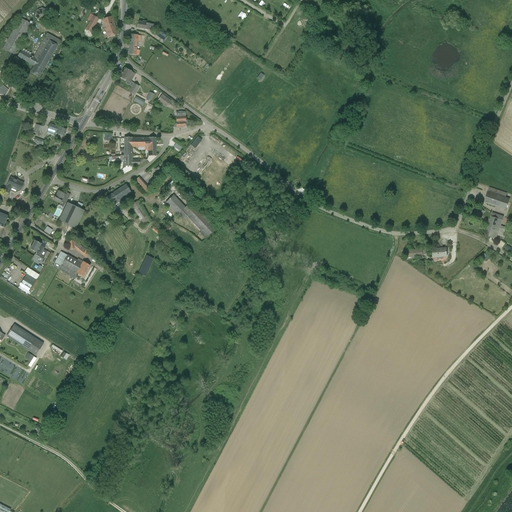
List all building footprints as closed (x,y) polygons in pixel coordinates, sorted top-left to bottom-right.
[(47,20),(49,15),(47,10),(42,8),(37,10),(35,15),(37,20),(42,22),(47,20)] [(85,29),(91,33),(99,19),(93,16),(93,15),(90,14),(87,19),(90,21),(85,29)] [(118,35),(112,16),(103,19),(106,28),(105,28),(108,38),(118,35)] [(31,25),(20,18),(3,48),(14,55),(23,39),(31,25)] [(146,23),(146,22),(142,21),(142,22),(138,22),(137,28),(152,31),(153,25),(150,24),(146,23)] [(157,31),(153,37),(158,40),(162,35),(157,31)] [(34,57),(21,50),(17,57),(34,66),(30,73),(39,78),(57,45),(60,41),(47,34),(34,57)] [(136,55),(139,55),(139,50),(137,50),(137,41),(141,41),(141,36),(130,35),(128,55),(136,55)] [(124,68),(119,77),(126,81),(125,84),(129,86),(130,83),(135,74),(132,72),(124,68)] [(132,87),(129,92),(134,95),(139,87),(133,84),(132,87)] [(0,94),(5,96),(4,97),(5,97),(9,89),(8,89),(8,90),(3,85),(1,88),(0,87),(0,94)] [(163,103),(167,105),(170,101),(162,95),(158,101),(162,104),(163,103)] [(185,116),(185,115),(185,112),(182,112),(178,112),(178,113),(175,113),(175,116),(176,116),(176,117),(175,117),(176,127),(185,127),(189,127),(189,120),(185,120),(185,116)] [(48,130),(55,133),(64,136),(66,130),(58,127),(50,124),(48,130)] [(195,148),(202,140),(198,136),(191,145),(195,148)] [(132,138),(132,137),(124,137),(124,155),(132,155),(132,147),(132,138)] [(44,141),(35,138),(33,142),(43,146),(44,141)] [(132,138),(132,147),(144,147),(145,138),(140,138),(132,138)] [(148,150),(148,156),(156,156),(155,138),(149,138),(145,138),(144,147),(144,151),(145,151),(145,150),(148,150)] [(132,159),(132,155),(124,155),(124,167),(132,166),(132,165),(138,165),(139,164),(139,160),(132,159)] [(14,193),(20,191),(24,183),(10,177),(7,185),(4,191),(9,193),(10,190),(11,191),(14,193)] [(139,177),(134,182),(145,195),(151,190),(139,177)] [(106,198),(112,206),(118,202),(121,206),(134,197),(126,185),(106,198)] [(505,197),(507,193),(489,187),(484,203),(506,210),(510,199),(505,197)] [(58,191),(53,199),(60,203),(59,205),(63,208),(67,200),(70,195),(66,192),(65,194),(58,191)] [(204,238),(206,237),(216,228),(191,202),(185,207),(173,195),(163,205),(175,217),(177,215),(182,220),(187,216),(201,231),(199,233),(204,238)] [(141,221),(147,216),(141,208),(137,201),(131,204),(135,211),(141,221)] [(67,203),(65,207),(59,221),(76,229),(84,211),(80,209),(83,204),(78,202),(76,207),(67,203)] [(492,213),(487,227),(495,229),(497,223),(501,224),(502,220),(504,217),(492,213)] [(498,233),(501,224),(497,223),(495,229),(487,227),(484,236),(492,239),(494,231),(498,233)] [(170,228),(167,224),(161,231),(164,234),(170,228)] [(151,229),(159,236),(161,234),(161,233),(154,227),(151,229)] [(173,246),(165,239),(160,245),(169,252),(173,246)] [(74,240),(68,241),(69,249),(75,249),(86,258),(90,253),(87,251),(87,250),(74,240)] [(30,249),(36,253),(39,247),(43,250),(43,249),(45,247),(41,244),(35,241),(30,249)] [(47,252),(43,249),(43,250),(39,247),(36,253),(33,257),(41,262),(44,257),(47,252)] [(447,257),(446,248),(432,249),(433,258),(436,257),(437,259),(443,259),(443,257),(447,257)] [(422,249),(415,250),(406,251),(406,258),(423,257),(423,255),(422,249)] [(59,270),(67,256),(61,252),(52,266),(59,270)] [(154,259),(146,255),(138,273),(145,277),(154,259)] [(77,274),(83,277),(90,266),(83,262),(82,264),(67,256),(59,270),(74,279),(77,274)] [(18,289),(27,294),(36,280),(27,274),(18,289)] [(36,356),(43,344),(14,325),(6,336),(36,356)] [(64,352),(60,357),(66,360),(69,355),(64,352)] [(28,353),(25,358),(30,362),(34,357),(28,353)]
